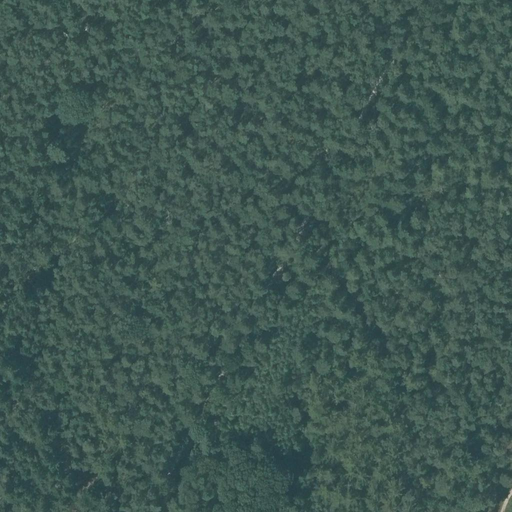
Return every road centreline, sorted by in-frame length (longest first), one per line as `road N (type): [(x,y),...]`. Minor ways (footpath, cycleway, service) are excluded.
road 1 (unknown): [(156,511),(430,0)]
road 2 (track): [(59,511),(47,467),(66,406),(65,369),(26,265),(40,208),(39,114)]
road 3 (track): [(39,114),(200,0)]
